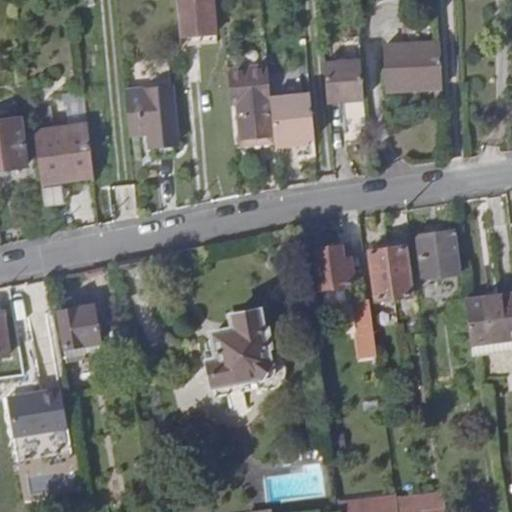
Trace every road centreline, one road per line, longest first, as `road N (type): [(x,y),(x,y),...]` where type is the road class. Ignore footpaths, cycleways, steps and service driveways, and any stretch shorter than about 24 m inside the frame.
road 1 (residential): [(0,266),(389,185),(511,171)]
road 2 (unknown): [(134,238),(111,0)]
